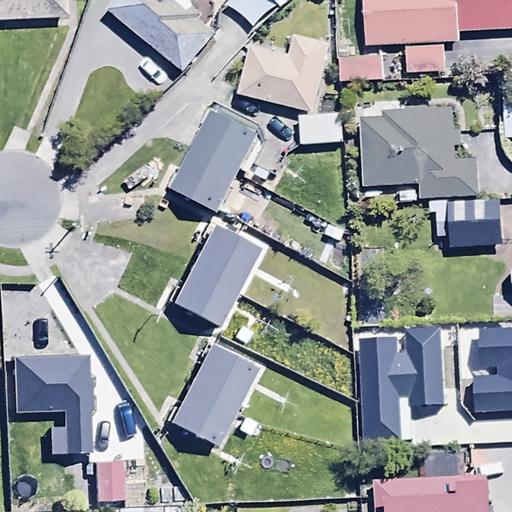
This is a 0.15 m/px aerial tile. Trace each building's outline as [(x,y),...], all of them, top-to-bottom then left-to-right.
[(0,0),(0,18),(66,17),(65,0),(0,0)] [(113,0),(104,11),(181,72),(211,33),(195,21),(200,15),(189,7),(188,0),(113,0)] [(511,0),(359,0),(362,48),(402,46),(403,77),(444,75),(443,45),(459,44),(458,33),(511,30),(511,0)] [(247,46),(235,95),(311,113),(328,44),(290,35),(285,56),(247,46)] [(511,82),(501,82),(502,138),(511,137),(511,82)] [(358,119),(361,187),(417,184),(418,201),(475,198),(473,158),(455,159),(452,106),(379,110),(380,118),(358,119)] [(215,108),(168,190),(212,215),(259,132),(215,108)] [(298,141),(299,145),(342,142),(340,114),(296,117),(297,124),(292,124),(293,141),(298,141)] [(447,238),(447,247),(500,247),(500,200),(426,202),(426,215),(435,215),(435,238),(447,238)] [(211,221),(168,303),(217,329),(260,246),(211,221)] [(207,341),(162,421),(211,449),(257,369),(207,341)] [(9,356),(12,413),(58,411),(58,428),(47,428),(48,456),(88,454),(84,353),(9,356)] [(422,476),(370,479),(371,511),(486,511),(485,475),(464,476),(463,450),(420,453),(422,476)] [(119,460),(90,461),(92,501),(121,500),(119,460)] [(211,498),(241,497),(241,481),(210,481),(211,498)]
